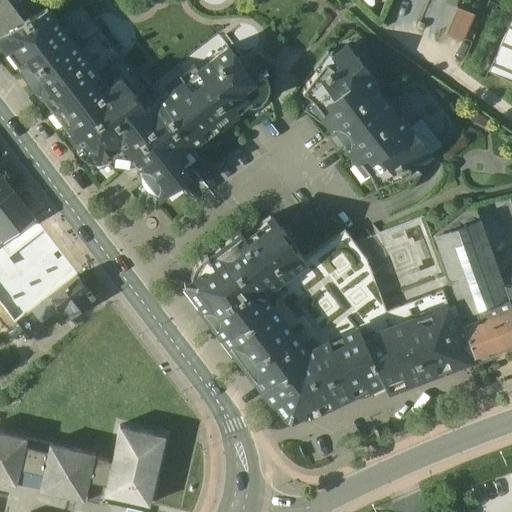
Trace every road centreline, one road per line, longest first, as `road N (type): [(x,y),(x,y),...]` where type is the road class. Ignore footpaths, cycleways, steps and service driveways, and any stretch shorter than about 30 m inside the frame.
road 1 (secondary): [(230,426),(0,118)]
road 2 (tertiary): [(298,511),(511,422)]
road 3 (unknown): [(270,110),(289,159),(349,215),(374,217)]
